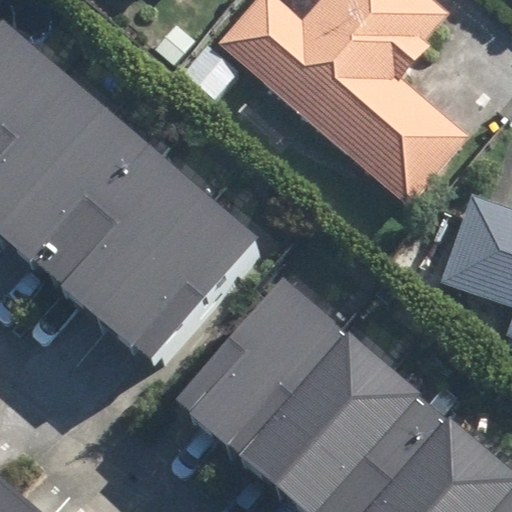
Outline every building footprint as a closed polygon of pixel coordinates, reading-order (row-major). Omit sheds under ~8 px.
[(242,81),(407,224),(470,152),(402,94),(430,62),(425,58),(450,30),(415,0),(347,0),(341,7),(332,0),(331,0),(302,34),(266,3),(217,59),(211,53),(183,85),(215,112),(242,81)] [(264,244),(11,20),(0,33),(0,231),(154,368),(264,244)] [(511,221),(469,207),(438,297),(511,323),(503,352),(511,354),(511,221)] [(511,511),(511,467),(297,277),(182,405),(302,511),(511,511)] [(0,511),(38,511),(0,478),(0,511)]
